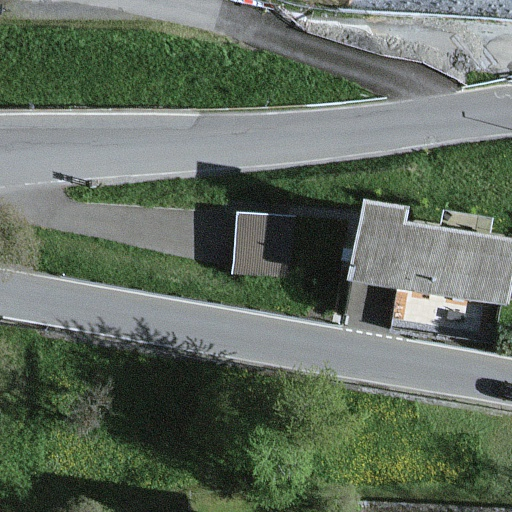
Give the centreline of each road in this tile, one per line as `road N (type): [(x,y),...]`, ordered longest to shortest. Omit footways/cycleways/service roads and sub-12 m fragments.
road 1 (tertiary): [(0,292),(511,381)]
road 2 (tertiary): [(511,111),(330,137),(0,153)]
